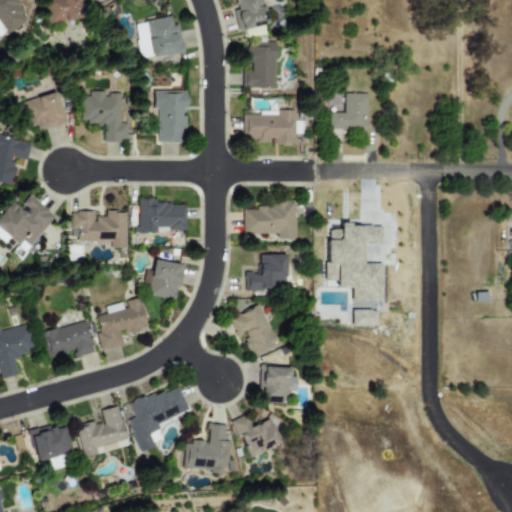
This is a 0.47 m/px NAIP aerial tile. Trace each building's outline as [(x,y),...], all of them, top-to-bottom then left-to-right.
[(0,0),(0,36),(26,18),(12,0),(0,0)] [(42,0),(45,24),(80,19),(77,0),(42,0)] [(231,0),(239,30),(266,24),(260,0),(231,0)] [(181,52),(176,23),(170,24),(169,17),(132,23),(138,59),(181,52)] [(239,88),(273,89),(274,44),(247,43),(246,71),(240,71),(239,88)] [(155,142),(181,143),(181,109),(184,109),(184,91),(151,91),(151,108),(155,108),(155,142)] [(17,102),(26,132),(62,121),(53,92),(17,102)] [(101,141),(124,141),(124,123),(118,123),(118,92),(86,92),(86,96),(78,96),(78,124),(101,124),(101,141)] [(362,129),(363,94),(340,93),(339,113),(325,113),(325,128),(362,129)] [(293,144),(292,111),(239,113),(240,141),(268,141),(268,144),(293,144)] [(0,183),(7,185),(13,158),(23,161),(27,142),(0,135),(0,183)] [(10,200),(0,212),(0,232),(24,252),(52,217),(27,196),(18,206),(10,200)] [(184,229),(183,203),(154,205),(154,198),(135,199),(137,233),(155,233),(155,230),(184,229)] [(240,234),(275,234),(275,238),(293,238),(292,205),(240,206),(240,234)] [(123,248),(123,212),(103,212),(103,217),(92,217),(92,212),(68,211),(68,230),(75,230),(74,242),(109,242),(109,248),(123,248)] [(378,301),(379,264),(360,264),(360,244),(378,244),(379,226),(338,225),(338,230),(324,230),(324,280),(334,281),(334,288),(349,288),(349,301),(378,301)] [(242,273),(242,291),(284,290),(283,254),(256,255),(257,272),(242,273)] [(180,265),(151,259),(149,271),(143,269),(139,294),(173,301),(180,265)] [(97,350),(119,345),(117,335),(144,329),(137,298),(121,301),(121,302),(102,307),(104,314),(93,316),(97,333),(94,334),(97,350)] [(234,335),(240,332),(251,358),(276,347),(257,305),(227,319),(234,335)] [(374,310),(349,310),(349,325),(373,326),(374,310)] [(91,353),(83,321),(39,331),(46,359),(71,353),(72,357),(91,353)] [(0,330),(0,378),(15,375),(11,357),(30,352),(22,324),(0,330)] [(294,392),(294,377),(288,377),(288,368),(258,367),(258,388),(261,388),(261,403),(286,404),(286,391),(294,392)] [(185,411),(175,385),(126,404),(131,418),(124,421),(137,453),(152,447),(146,433),(157,429),(155,423),(185,411)] [(80,458),(125,447),(115,406),(98,410),(100,421),(73,428),(80,458)] [(268,419),(247,428),(242,415),(230,421),(245,458),(278,444),(268,419)] [(34,461),(69,453),(62,423),(27,431),(34,461)] [(180,469),(224,472),(226,441),(222,441),(223,425),(206,424),(205,442),(182,441),(180,469)]
